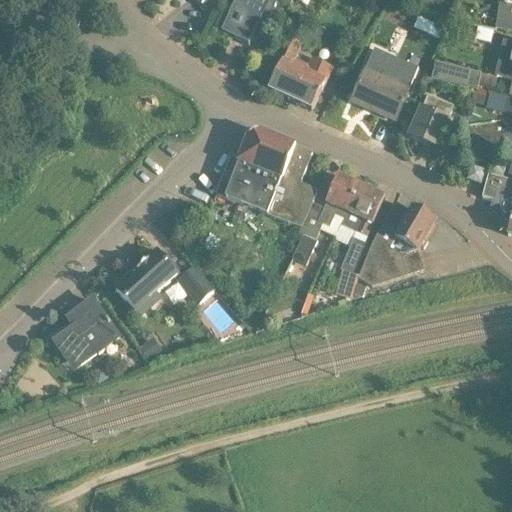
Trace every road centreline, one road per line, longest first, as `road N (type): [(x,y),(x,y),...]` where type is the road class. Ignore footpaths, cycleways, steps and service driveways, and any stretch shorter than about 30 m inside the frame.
road 1 (track): [(31,511),(104,477),(226,441),(511,374)]
road 2 (residential): [(0,354),(243,108)]
road 3 (residential): [(511,261),(446,201),(243,108)]
road 4 (unclassified): [(163,53),(96,47),(46,26)]
